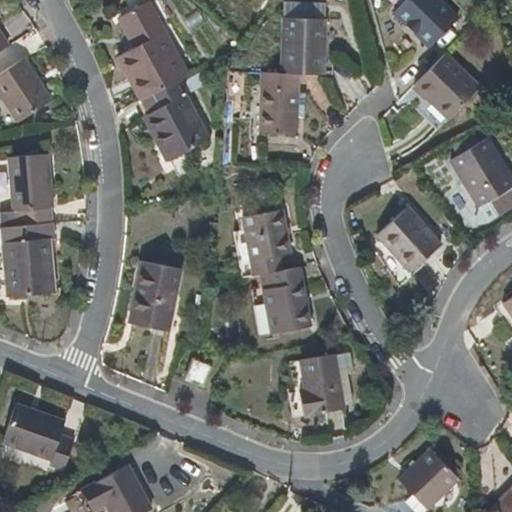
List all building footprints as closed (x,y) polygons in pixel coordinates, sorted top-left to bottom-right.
[(459,19),(439,0),(408,0),(394,14),(428,49),(459,19)] [(141,99),(184,78),(189,75),(148,3),(125,15),(140,45),(134,49),(119,56),(141,99)] [(118,19),(134,49),(140,45),(125,15),(118,19)] [(298,74),(324,75),(325,19),(286,17),(282,73),(298,74)] [(0,51),(9,46),(0,32),(0,51)] [(446,53),(415,86),(448,119),(480,86),(446,53)] [(0,94),(18,121),(51,99),(26,59),(0,75),(0,94)] [(298,74),(282,73),(262,73),(259,131),(296,132),(296,116),(304,117),(305,94),(297,94),(298,74)] [(141,99),(139,101),(170,159),(208,139),(185,95),(191,92),(184,78),(141,99)] [(511,176),(490,140),(453,162),(480,207),(490,201),(499,216),(511,207),(511,176)] [(10,158),(13,210),(54,208),(49,155),(10,158)] [(379,236),(411,272),(442,244),(409,207),(379,236)] [(261,275),(284,271),(281,255),(291,253),(284,210),(229,219),(240,278),(261,275)] [(55,237),(54,222),(2,227),(3,243),(8,295),(56,292),(51,238),(55,237)] [(169,332),(182,270),(142,262),(137,284),(140,285),(131,322),(169,332)] [(311,326),(301,268),(284,271),(261,275),(263,290),(251,292),(258,336),(311,326)] [(344,409),(335,355),(288,363),(292,390),(286,391),(291,420),(344,409)] [(196,361),(189,379),(205,386),(212,368),(196,361)] [(66,423),(18,404),(4,443),(52,461),(51,465),(64,470),(76,440),(62,435),(66,423)] [(459,479),(457,476),(435,453),(431,448),(399,478),(429,509),(459,479)] [(435,453),(457,476),(462,471),(440,448),(435,453)] [(84,488),(93,506),(96,511),(98,511),(108,506),(111,511),(151,511),(153,511),(129,466),(84,488)] [(494,511),(511,511),(511,488),(501,500),(503,503),(494,511)]
